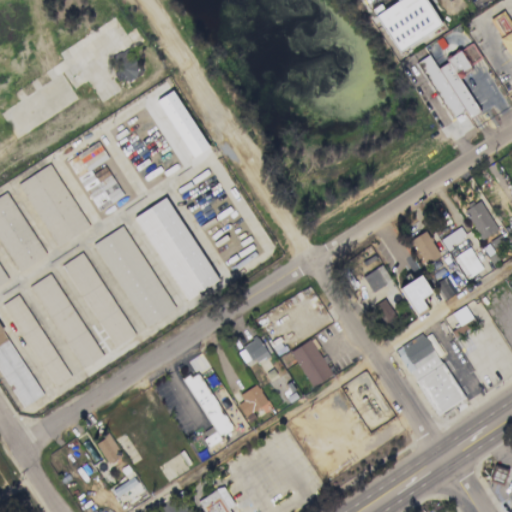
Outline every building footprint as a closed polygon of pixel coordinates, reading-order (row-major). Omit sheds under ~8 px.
[(438,27),(422,0),(395,0),(396,1),(374,15),(395,51),(438,27)] [(511,21),(505,9),(490,18),(511,57),(511,21)] [(478,111),(456,75),(482,59),(472,43),(434,65),(428,54),(417,61),(451,117),(464,110),(468,117),(478,111)] [(110,56),(119,82),(139,75),(130,49),(110,56)] [(207,147),(171,90),(155,101),(191,157),(207,147)] [(66,160),(97,211),(123,195),(103,163),(108,160),(96,141),(66,160)] [(88,227),(49,163),(17,183),(55,247),(88,227)] [(45,254),(5,191),(0,194),(0,243),(18,272),(45,254)] [(134,215),(183,300),(215,281),(167,196),(134,215)] [(464,209),(481,240),(497,231),(480,200),(464,209)] [(173,309),(122,225),(92,243),(143,327),(173,309)] [(410,238),(422,265),(438,257),(426,231),(410,238)] [(482,268),(468,247),(452,257),(466,278),(482,268)] [(111,348),(132,336),(83,251),(62,264),(111,348)] [(390,280),(380,264),(361,277),(371,292),(390,280)] [(29,285),(80,369),(101,357),(50,273),(29,285)] [(425,308),(420,299),(430,293),(420,275),(398,287),(413,314),(425,308)] [(53,387),(69,377),(17,294),(1,304),(53,387)] [(383,325),(395,317),(382,299),(370,307),(383,325)] [(0,374),(21,408),(41,395),(0,328),(0,374)] [(434,415),(462,399),(432,348),(437,345),(428,330),(396,349),(434,415)] [(268,355),(256,336),(242,345),(253,364),(268,355)] [(311,387),(332,373),(309,338),(289,352),(311,387)] [(213,432),(202,438),(207,446),(220,439),(219,436),(231,429),(198,373),(190,378),(188,375),(182,378),(213,432)] [(238,394),(242,400),(239,402),(246,415),(266,403),(255,384),(238,394)] [(120,456),(108,434),(94,442),(106,464),(120,456)] [(491,469),(490,481),(502,483),(504,471),(491,469)] [(111,489),(115,497),(137,484),(132,476),(111,489)] [(233,505),(222,485),(197,500),(204,511),(229,511),(227,508),(233,505)]
